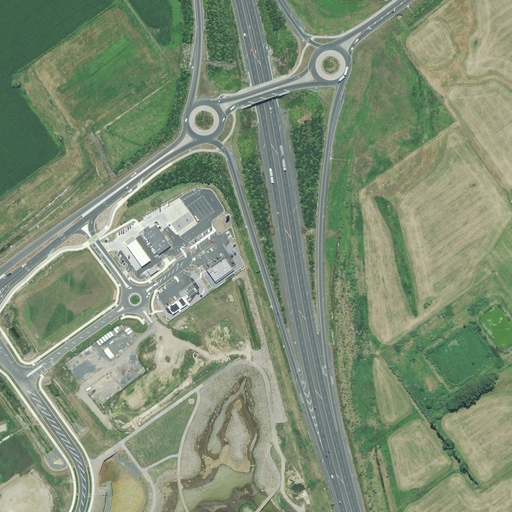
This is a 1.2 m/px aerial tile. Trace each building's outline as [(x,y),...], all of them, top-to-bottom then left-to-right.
[(150,229),(143,234),(158,255),(170,247),(156,227),(155,225),(154,224),(154,223),(148,226),(149,228),(150,229)] [(135,240),(126,246),(141,267),(150,261),(135,240)] [(225,258),(207,271),(216,282),(233,269),(225,258)] [(154,266),(147,271),(148,273),(150,276),(157,271),(155,268),(154,266)] [(182,298),(167,308),(172,316),(189,305),(184,297),(182,298)]
